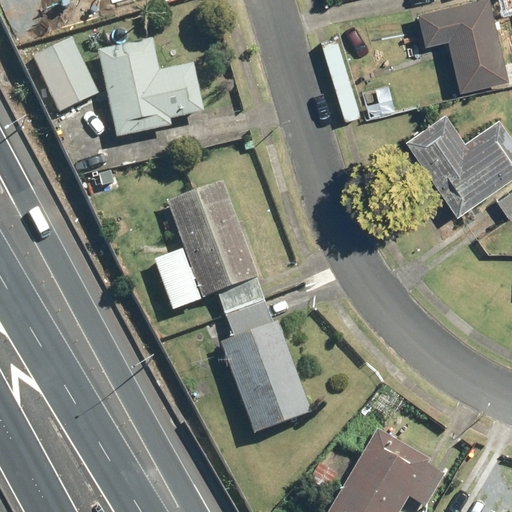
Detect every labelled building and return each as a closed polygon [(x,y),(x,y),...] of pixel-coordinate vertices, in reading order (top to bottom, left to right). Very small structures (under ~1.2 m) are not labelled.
[(144,0),(32,0),(34,6),(69,0),(102,0),(104,10),(145,3),(144,0)] [(487,2),(452,9),(452,8),(413,17),(421,51),(444,45),(453,94),(504,84),(487,2)] [(68,44),(31,61),(57,118),(94,101),(68,44)] [(189,69),(154,76),(147,45),(93,56),(111,140),(165,129),(163,123),(198,116),(189,69)] [(445,118),(403,145),(450,217),(511,177),(511,147),(495,122),(461,144),(445,118)] [(198,300),(212,294),(230,343),(214,349),(248,440),(265,434),(266,435),(307,420),(217,186),(176,201),(176,203),(163,208),(198,300)] [(511,192),(495,204),(507,222),(511,218),(511,192)] [(421,464),(370,436),(327,511),(399,511),(407,500),(424,510),(443,476),(421,464)]
